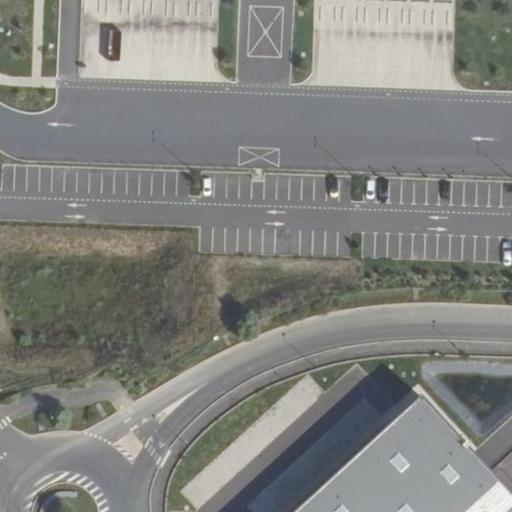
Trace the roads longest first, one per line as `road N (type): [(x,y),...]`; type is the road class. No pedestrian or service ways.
road 1 (unclassified): [(113,455),(199,386),(267,353),(396,321),(511,323)]
road 2 (unclassified): [(113,455),(75,440),(36,450),(8,482),(3,511)]
